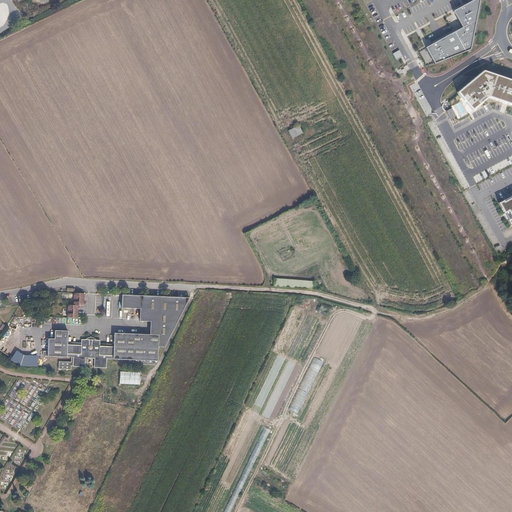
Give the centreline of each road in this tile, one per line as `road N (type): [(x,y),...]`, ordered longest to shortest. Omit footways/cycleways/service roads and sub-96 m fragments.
road 1 (track): [(376,309),(371,320),(334,316),(251,477),(274,489)]
road 2 (track): [(376,309),(291,148),(305,137),(310,114)]
road 3 (unclassified): [(0,295),(65,281),(197,285)]
road 4 (track): [(197,285),(315,292),(376,309)]
road 5 (track): [(408,315),(409,331),(505,416),(511,409)]
road 6 (track): [(376,309),(422,316),(450,307),(507,265)]
